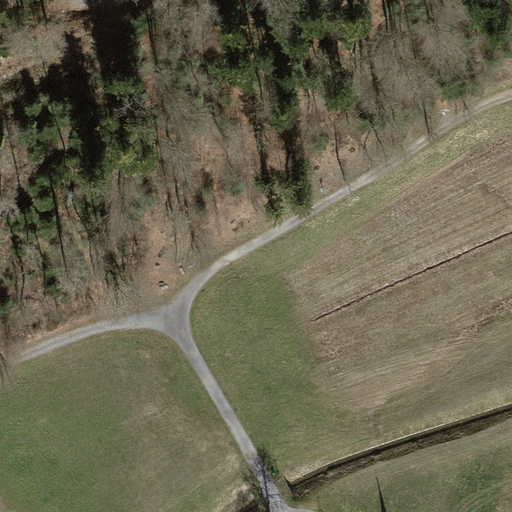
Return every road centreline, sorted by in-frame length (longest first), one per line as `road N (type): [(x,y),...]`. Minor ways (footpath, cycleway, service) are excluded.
road 1 (track): [(165,303),(511,86)]
road 2 (track): [(275,511),(165,303)]
